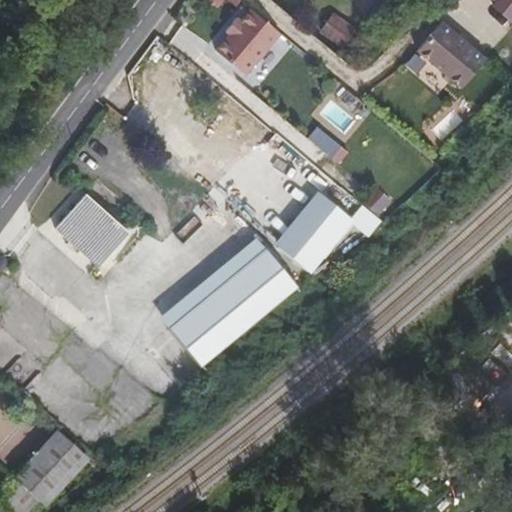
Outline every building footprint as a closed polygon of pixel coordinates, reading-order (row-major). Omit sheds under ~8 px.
[(233,66),(255,32),(270,43),(279,33),(249,8),(239,21),(235,17),(224,30),(228,34),(214,50),(233,66)] [(338,49),(350,34),(329,17),(317,32),(338,49)] [(463,87),(487,59),(443,21),(419,49),(463,87)] [(243,75),(270,43),(255,32),(233,66),(243,75)] [(309,125),(294,149),(333,173),(348,149),(309,125)] [(125,232),(84,192),(52,225),(93,265),(125,232)] [(176,229),(199,250),(233,212),(211,192),(176,229)] [(352,224),(318,196),(278,246),(312,274),(352,224)] [(291,287),(253,242),(235,258),(241,265),(168,327),(200,365),(291,287)] [(43,431),(10,399),(1,408),(35,440),(43,431)] [(79,466),(48,436),(37,448),(67,477),(79,466)] [(37,507),(67,477),(37,448),(9,477),(37,507)] [(12,469),(0,457),(0,468),(6,475),(12,469)] [(454,490),(440,475),(418,497),(432,511),(454,490)] [(37,507),(9,477),(7,480),(10,483),(32,506),(36,509),(37,507)] [(25,511),(32,506),(10,483),(0,492),(0,493),(18,511),(25,511)] [(18,511),(0,493),(0,511),(18,511)]
